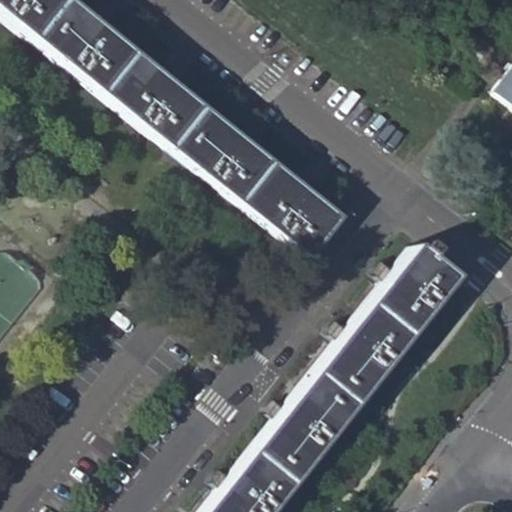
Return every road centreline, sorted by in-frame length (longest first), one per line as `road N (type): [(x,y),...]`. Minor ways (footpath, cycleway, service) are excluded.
road 1 (residential): [(143,511),(396,188)]
road 2 (residential): [(396,188),(157,0)]
road 3 (residential): [(511,299),(489,267),(396,188)]
